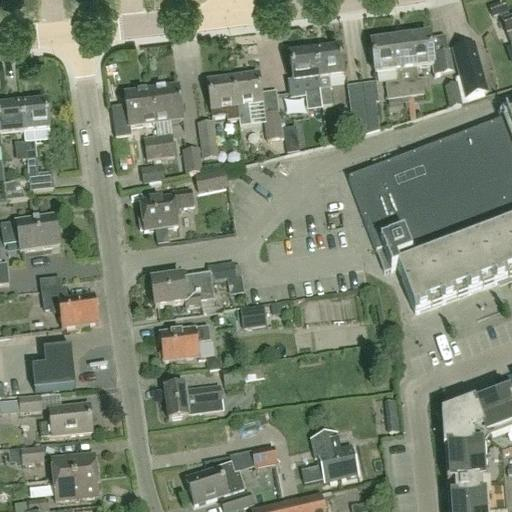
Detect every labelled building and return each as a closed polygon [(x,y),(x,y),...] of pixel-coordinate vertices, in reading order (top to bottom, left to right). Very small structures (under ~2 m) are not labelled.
[(490,15),(492,20),(508,15),(504,3),(488,9),(490,15)] [(511,19),(502,23),(511,48),(511,19)] [(427,38),(399,42),(407,99),(426,96),(423,81),(416,82),(414,70),(417,70),(430,68),(431,78),(451,75),(447,54),(430,57),(427,38)] [(406,99),(407,99),(399,42),(369,46),(374,75),(395,73),(397,84),(385,86),(387,102),(406,99)] [(452,53),(464,102),(487,95),(474,47),(452,53)] [(332,109),(330,92),(329,82),(342,80),(339,51),(314,54),(319,93),(321,110),(332,109)] [(292,86),(308,84),(309,94),(319,93),(314,54),(289,57),(292,86)] [(251,129),(248,109),(262,107),(258,78),(233,82),(239,124),(240,131),(251,129)] [(207,85),(212,114),(213,122),(227,120),(228,126),(239,124),(233,82),(207,85)] [(369,136),(379,135),(375,106),(378,106),(376,86),(363,88),(365,108),(369,136)] [(462,109),(457,87),(444,89),(448,112),(462,109)] [(353,138),(369,136),(365,108),(363,88),(347,90),(349,110),(353,138)] [(151,93),(157,127),(183,123),(178,89),(151,93)] [(124,97),(128,131),(157,127),(151,93),(124,97)] [(50,144),(49,135),(47,106),(22,109),(25,137),(24,137),(25,146),(26,146),(28,163),(36,162),(35,146),(50,144)] [(22,109),(0,111),(0,139),(24,137),(25,137),(22,109)] [(283,143),(279,116),(263,118),(266,145),(283,143)] [(376,256),(377,255),(385,277),(391,274),(398,272),(413,312),(511,274),(511,120),(348,182),(376,256)] [(202,163),(219,160),(214,125),(197,127),(202,163)] [(300,156),(296,130),(283,132),(287,158),(300,156)] [(158,141),(161,161),(174,159),(171,139),(158,141)] [(161,161),(158,141),(144,143),(147,164),(161,161)] [(28,163),(26,146),(25,146),(16,147),(17,164),(28,163)] [(199,152),(182,154),(185,178),(203,176),(199,152)] [(143,187),(165,184),(162,169),(141,172),(143,187)] [(221,174),(194,180),(198,199),(218,195),(219,191),(225,190),(221,174)] [(52,176),(37,177),(28,178),(30,195),(54,193),(52,176)] [(26,202),(19,184),(4,188),(6,205),(26,202)] [(139,206),(141,222),(138,223),(139,234),(143,233),(143,236),(177,231),(175,214),(193,211),(190,193),(171,196),(172,201),(139,206)] [(1,229),(4,249),(19,247),(20,256),(60,250),(54,218),(16,225),(16,226),(1,229)] [(345,257),(343,236),(291,243),(294,263),(345,257)] [(199,311),(199,306),(214,304),(210,275),(151,284),(155,311),(184,307),(186,313),(199,311)] [(218,277),(219,310),(245,309),(244,276),(218,277)] [(97,328),(94,300),(67,304),(65,292),(61,292),(60,283),(41,285),(44,314),(53,313),(53,316),(59,315),(61,333),(97,328)] [(0,297),(16,297),(15,289),(0,289),(0,297)] [(351,323),(350,300),(325,302),(327,324),(351,323)] [(249,317),(252,333),(277,328),(274,313),(249,317)] [(195,332),(159,337),(163,365),(199,362),(197,347),(210,346),(208,331),(195,333),(195,332)] [(73,392),(68,352),(40,356),(42,371),(29,373),(32,397),(73,392)] [(224,390),(243,387),(241,374),(222,377),(224,390)] [(185,388),(164,391),(169,423),(223,416),(220,390),(190,394),(189,388),(185,389),(185,388)] [(511,400),(508,402),(506,395),(443,418),(446,487),(454,486),(455,503),(447,503),(447,511),(505,511),(503,459),(511,455),(511,400)] [(41,417),(40,403),(18,406),(19,420),(41,417)] [(92,437),(89,409),(49,413),(51,427),(40,428),(41,442),(52,441),(92,437)] [(340,452),(337,439),(314,444),(325,487),(358,480),(351,450),(340,452)] [(274,450),(251,455),(254,474),(277,469),(274,450)] [(42,451),(20,454),(22,470),(44,468),(42,451)] [(53,485),(96,480),(94,459),(51,464),(53,485)] [(195,510),(228,499),(228,500),(245,494),(240,476),(235,478),(231,468),(185,482),(195,510)] [(55,506),(99,501),(96,480),(53,485),(55,506)] [(324,511),(322,498),(256,511),(324,511)] [(27,506),(27,511),(48,511),(47,503),(27,506)]
